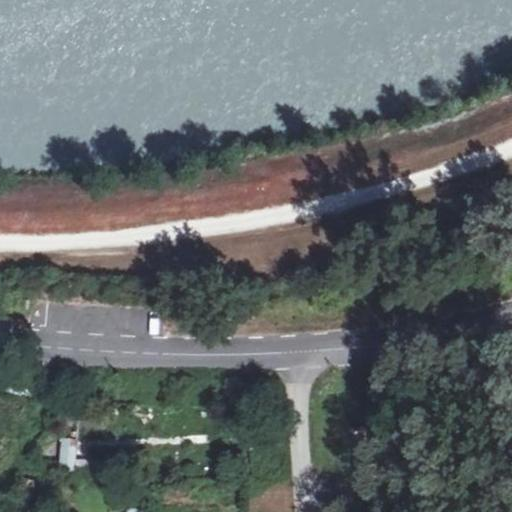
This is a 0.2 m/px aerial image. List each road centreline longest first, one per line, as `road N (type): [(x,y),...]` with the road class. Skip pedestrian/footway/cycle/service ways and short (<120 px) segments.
road 1 (track): [(0,253),(48,258),(369,199),(511,147)]
road 2 (unclassified): [(511,319),(422,348),(264,364),(133,355),(0,329)]
road 3 (track): [(296,361),(302,511)]
